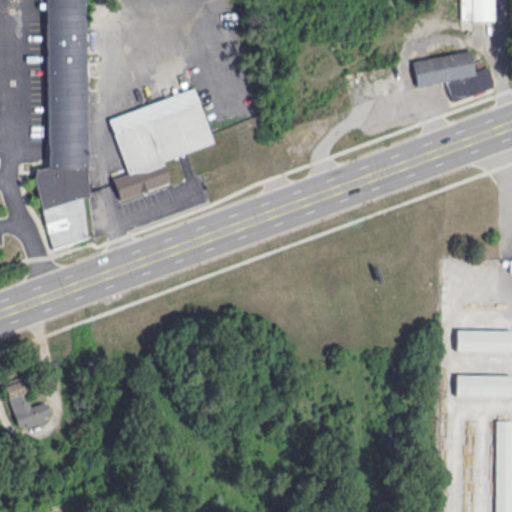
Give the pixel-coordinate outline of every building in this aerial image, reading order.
[(43,0),(81,0),(86,195),(80,196),(86,236),(51,249),(33,179),(34,169),(46,165),(43,0)] [(493,20),(493,0),(458,0),(459,20),(493,20)] [(411,60),(469,49),(472,70),(485,65),(490,79),(490,86),(451,100),(443,81),(415,85),(411,60)] [(106,118),(191,86),(212,141),(162,160),(169,180),(119,199),(111,178),(127,172),(106,118)] [(455,329),(511,329),(511,350),(454,350),(455,329)] [(454,374),(511,374),(511,395),(454,395),(454,374)] [(4,384),(16,427),(50,418),(45,401),(29,405),(21,378),(4,384)] [(494,511),(495,419),(511,419),(511,511),(494,511)]
